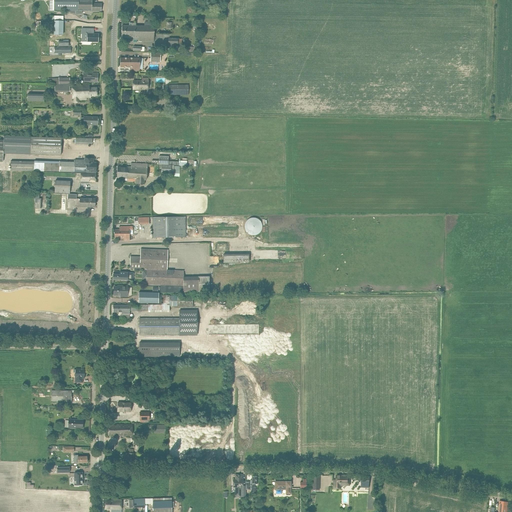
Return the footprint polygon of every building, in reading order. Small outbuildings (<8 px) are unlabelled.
[(49,0),(50,10),(79,11),(78,0),(49,0)] [(92,4),(91,0),(78,0),(79,11),(101,11),(101,4),(92,4)] [(54,17),(54,25),(63,26),(64,18),(54,17)] [(138,41),(143,41),(153,41),(154,26),(153,26),(144,26),(135,26),(135,23),(129,23),(129,26),(122,26),(122,37),(133,38),(133,40),(138,40),(138,41)] [(98,42),(99,34),(91,34),(91,29),(82,28),(82,34),(87,34),(87,42),(98,42)] [(182,39),(177,39),(168,39),(168,49),(174,49),(174,44),(177,45),(177,44),(182,44),(182,39)] [(162,59),(162,53),(161,53),(150,53),(150,59),(150,62),(160,62),(160,59),(162,59)] [(129,70),(134,71),(140,71),(140,58),(125,58),(120,58),(120,67),(129,67),(129,70)] [(83,82),(93,82),(98,82),(98,74),(84,73),(83,82)] [(148,78),(147,78),(142,78),(142,81),(133,81),(133,89),(148,89),(148,78)] [(89,85),(72,86),(72,92),(72,98),(74,98),(74,103),(79,103),(79,100),(87,100),(87,98),(89,97),(89,96),(97,96),(96,88),(89,88),(89,85)] [(188,85),(169,85),(169,94),(195,95),(195,85),(188,85)] [(83,125),(93,125),(98,125),(98,117),(84,117),(83,125)] [(3,141),(3,154),(30,155),(30,154),(31,137),(3,136),(3,141)] [(31,137),(30,154),(60,156),(61,138),(31,137)] [(162,165),(161,173),(171,174),(172,165),(179,165),(179,162),(169,161),(169,156),(159,156),(159,161),(152,160),(152,164),(162,165)] [(59,162),(59,163),(11,161),(10,170),(96,172),(96,163),(93,163),(93,158),(85,158),(85,160),(74,160),(74,162),(64,162),(59,162)] [(128,173),(117,172),(117,178),(127,178),(127,181),(136,181),(136,184),(142,184),(147,185),(147,164),(141,163),(141,168),(137,168),(137,172),(129,172),(129,171),(128,171),(128,173)] [(117,167),(117,172),(128,173),(128,171),(129,171),(129,172),(137,172),(137,168),(141,168),(141,163),(136,163),(131,163),(131,167),(117,167)] [(96,174),(91,173),(80,174),(80,183),(91,183),(91,181),(96,181),(96,174)] [(69,193),(70,181),(55,181),(54,193),(69,193)] [(95,199),(90,199),(79,198),(79,207),(95,207),(95,199)] [(153,238),(185,237),(185,217),(152,217),(153,238)] [(245,226),(245,227),(245,228),(245,229),(245,230),(246,231),(246,232),(247,232),(247,233),(248,233),(248,234),(249,234),(250,235),(251,235),(252,235),(253,236),(254,236),(255,235),(256,235),(257,235),(258,234),(259,234),(259,233),(260,233),(261,232),(261,231),(262,230),(262,229),(263,228),(263,227),(263,226),(263,225),(262,224),(262,223),(262,222),(261,222),(261,221),(260,220),(259,220),(259,219),(258,219),(257,218),(256,218),(255,218),(254,218),(253,218),(252,218),(251,218),(250,218),(249,219),(248,219),(248,220),(247,220),(247,221),(246,221),(246,222),(245,223),(245,224),(245,225),(245,226)] [(129,241),(129,233),(124,233),(124,231),(119,231),(119,234),(114,234),(114,238),(123,238),(123,241),(128,241),(129,241)] [(210,277),(198,277),(183,276),(183,271),(167,270),(167,250),(146,249),(141,249),(140,257),(130,257),(130,268),(134,269),(134,271),(140,271),(139,285),(160,285),(160,293),(198,292),(210,292),(210,277)] [(249,253),(223,253),(223,261),(249,261),(249,253)] [(131,277),(133,277),(133,273),(128,273),(128,272),(120,272),(120,273),(118,273),(118,272),(113,272),(113,274),(113,279),(131,280),(131,277)] [(121,295),(121,296),(127,296),(128,286),(121,286),(121,287),(114,287),(113,295),(121,295)] [(138,293),(138,303),(158,303),(158,293),(138,293)] [(169,307),(193,307),(193,297),(169,296),(169,307)] [(121,319),(126,319),(130,319),(130,311),(148,311),(148,305),(118,305),(113,305),(113,312),(121,312),(121,319)] [(144,318),(139,318),(139,335),(144,335),(179,335),(197,335),(197,311),(179,311),(179,318),(144,318)] [(180,343),(139,343),(139,357),(179,357),(180,357),(180,343)] [(75,382),(77,382),(82,383),(82,379),(82,376),(84,376),(85,369),(75,369),(75,374),(75,378),(75,382)] [(39,398),(51,399),(51,401),(72,402),(72,391),(39,390),(39,398)] [(132,400),(128,400),(123,400),(123,402),(110,402),(110,411),(115,412),(131,412),(132,400)] [(140,420),(149,420),(149,412),(140,412),(140,420)] [(68,428),(83,428),(83,420),(68,419),(68,428)] [(118,435),(123,435),(131,435),(131,432),(132,432),(132,425),(121,425),(117,425),(108,426),(108,435),(118,435)] [(165,425),(149,425),(149,428),(154,428),(154,433),(165,433),(165,425)] [(131,464),(132,460),(133,460),(134,454),(126,453),(125,463),(131,464)] [(82,473),(74,473),(74,485),(75,485),(75,486),(78,486),(78,485),(82,485),(82,473)] [(233,481),(233,487),(235,487),(235,494),(240,494),(240,485),(243,485),(243,480),(242,480),(242,475),(235,475),(235,481),(233,481)] [(361,475),(361,482),(364,482),(364,487),(369,488),(369,476),(361,475)] [(246,489),(251,489),(251,492),(255,492),(255,487),(254,487),(255,484),(257,484),(257,477),(252,476),(252,480),(250,480),(250,482),(246,482),(246,489)] [(320,489),(321,476),(313,476),(312,489),(320,489)] [(347,481),(349,481),(350,476),(336,476),(336,480),(334,480),(334,488),(340,488),(340,484),(347,484),(347,481)] [(290,482),(275,482),(275,490),(276,490),(276,494),(281,494),(281,490),(286,490),(286,495),(290,495),(290,482)] [(145,499),(145,507),(153,506),(153,511),(171,511),(171,498),(153,499),(145,499)] [(145,499),(134,499),(134,507),(145,507),(145,499)] [(121,511),(121,500),(105,500),(105,509),(111,509),(110,511),(121,511)] [(506,511),(508,502),(500,501),(498,511),(506,511)]
